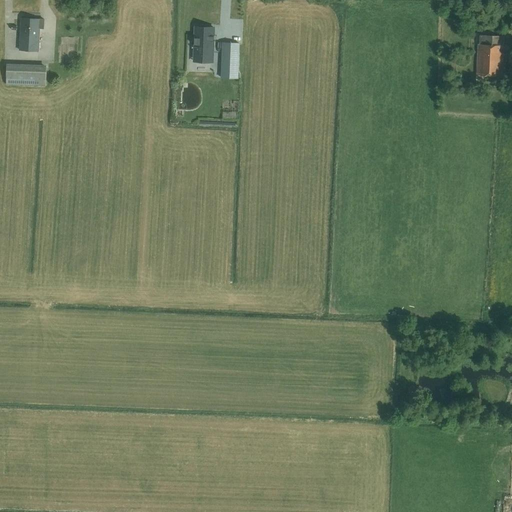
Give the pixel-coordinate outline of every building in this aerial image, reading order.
[(21,18),(19,50),(38,51),(40,19),(21,18)] [(213,27),(195,27),(195,37),(194,37),(194,45),(195,45),(194,55),(194,62),(194,67),(212,67),(212,62),(213,40),(214,41),(214,36),(213,36),(213,27)] [(477,75),(502,76),(503,52),(499,52),(499,45),(503,45),(503,36),(480,35),(479,45),(478,45),(477,75)] [(221,78),(237,78),(238,53),(222,53),(221,78)] [(47,68),(7,66),(6,84),(46,85),(47,68)]
